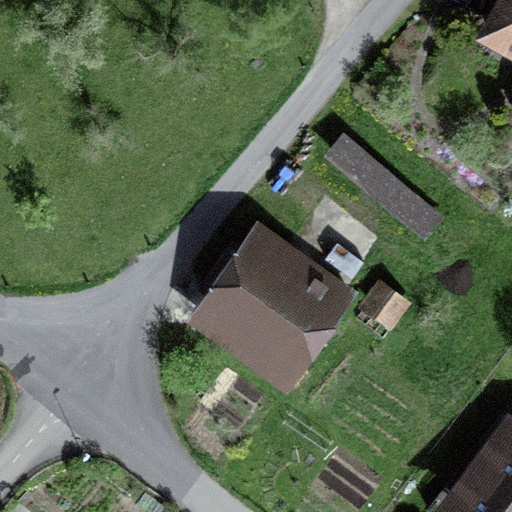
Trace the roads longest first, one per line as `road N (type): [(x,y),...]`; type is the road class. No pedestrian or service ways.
road 1 (residential): [(89,367),(401,0)]
road 2 (residential): [(261,511),(89,367)]
road 3 (residential): [(0,471),(89,367)]
